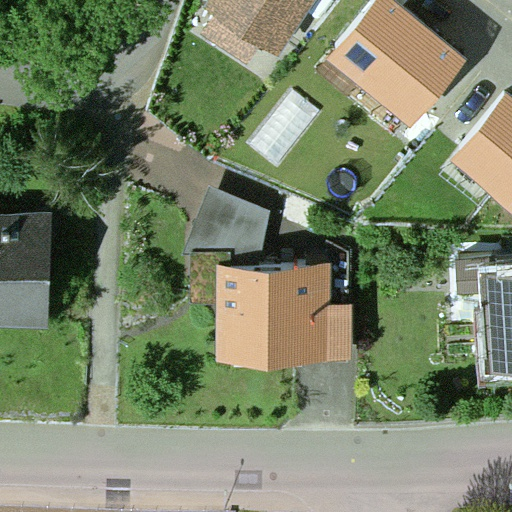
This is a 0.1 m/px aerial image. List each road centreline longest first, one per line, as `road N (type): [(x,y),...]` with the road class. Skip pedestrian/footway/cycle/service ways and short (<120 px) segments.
road 1 (tertiary): [(0,457),(404,469)]
road 2 (residential): [(0,76),(90,91),(114,86),(167,0)]
